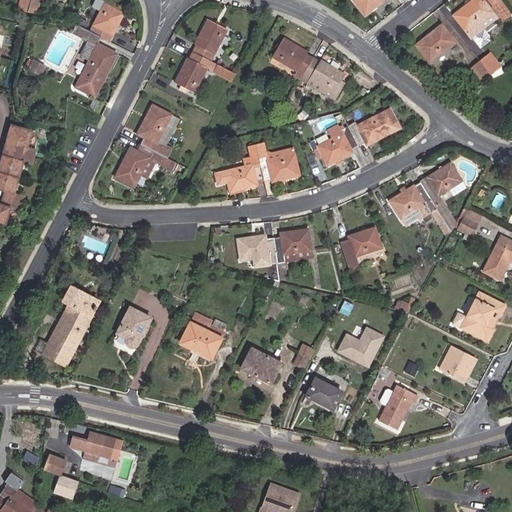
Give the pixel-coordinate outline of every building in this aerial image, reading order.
[(20,0),(18,8),(28,11),(31,0),(20,0)] [(41,3),(41,0),(31,0),(28,11),(37,14),(41,3)] [(98,0),(96,0),(92,8),(100,12),(105,4),(98,0)] [(383,0),(353,0),(365,15),(383,0)] [(470,0),(452,15),(466,32),(477,23),(492,12),(482,0),(470,0)] [(112,34),(123,14),(105,4),(100,12),(94,24),(112,34)] [(84,22),(82,22),(76,20),(75,23),(87,30),(90,25),(84,22)] [(195,43),(197,45),(193,52),(210,61),(226,29),(207,20),(195,43)] [(92,99),(117,54),(98,44),(102,37),(90,31),(87,30),(75,23),(75,24),(74,24),(69,32),(97,46),(74,89),(92,99)] [(471,39),(482,30),(477,23),(466,32),(471,39)] [(112,34),(94,24),(90,31),(102,37),(108,41),(112,34)] [(454,42),(441,26),(416,45),(429,61),(454,42)] [(296,71),(293,77),(299,81),(303,75),(312,58),(306,55),(307,53),(283,39),(272,57),(296,71)] [(207,69),(232,82),(236,74),(210,61),(193,52),(189,60),(187,59),(175,82),(194,92),(207,69)] [(500,67),(490,53),(480,61),(490,74),(500,67)] [(341,81),(344,75),(313,57),(312,58),(303,75),(333,93),(341,81)] [(40,76),(45,66),(32,60),(28,70),(40,76)] [(341,81),(333,93),(303,75),(299,81),(334,101),(345,83),(341,81)] [(138,133),(144,136),(140,144),(167,159),(171,150),(164,147),(157,143),(171,115),(153,106),(138,133)] [(356,126),(354,122),(347,126),(357,146),(365,142),(366,145),(399,128),(389,109),(356,126)] [(164,147),(179,120),(171,115),(157,143),(164,147)] [(327,165),(352,153),(350,150),(357,146),(347,126),(344,127),(342,125),(339,126),(338,124),(327,129),(332,139),(317,147),(318,148),(314,151),(318,159),(323,157),(327,165)] [(28,147),(32,130),(12,125),(8,141),(20,144),(16,158),(4,155),(0,167),(0,187),(6,189),(2,205),(0,204),(0,221),(6,223),(11,208),(19,210),(23,195),(14,193),(23,161),(32,163),(36,149),(28,147)] [(16,158),(20,144),(12,142),(8,156),(16,158)] [(178,164),(167,159),(140,144),(136,152),(130,148),(116,176),(134,186),(140,175),(149,159),(156,162),(174,172),(178,164)] [(264,151),(263,144),(255,146),(263,180),(271,178),(272,182),(299,175),(294,155),(292,148),(271,153),(264,151)] [(256,182),(263,180),(255,146),(248,147),(250,157),(252,165),(244,167),(225,171),(216,174),(218,185),(228,183),(230,192),(257,186),(256,182)] [(140,175),(147,179),(156,162),(149,159),(140,175)] [(426,178),(433,190),(427,194),(434,206),(441,201),(437,195),(448,189),(461,181),(449,163),(426,178)] [(452,196),(465,188),(461,181),(448,189),(452,196)] [(434,206),(427,194),(420,182),(414,186),(413,186),(389,200),(404,225),(417,217),(419,219),(430,212),(435,219),(440,215),(434,206)] [(477,225),(482,214),(469,208),(463,218),(477,225)] [(435,219),(445,235),(450,232),(440,215),(435,219)] [(472,236),(477,225),(463,218),(458,229),(472,236)] [(357,264),(354,256),(374,249),(381,247),(375,227),(348,236),(349,240),(341,242),(349,269),(357,266),(357,264)] [(277,262),(277,263),(280,280),(287,279),(284,262),(283,254),(311,250),(308,229),(280,233),(281,237),(274,238),(277,262)] [(261,265),(277,262),(274,238),(266,239),(266,236),(239,240),(242,260),(260,257),(261,265)] [(511,262),(511,241),(502,236),(484,271),(500,279),(510,261),(511,262)] [(357,264),(377,258),(374,249),(354,256),(357,264)] [(284,262),(312,258),(311,250),(283,254),(284,262)] [(62,301),(69,305),(44,353),(66,365),(91,317),(99,302),(69,286),(62,301)] [(490,319),(495,310),(501,312),(502,313),(506,305),(481,292),(477,299),(475,298),(466,317),(465,318),(458,314),(453,325),(488,342),(494,330),(492,329),(490,319)] [(397,310),(410,313),(416,300),(411,298),(406,306),(400,304),(397,310)] [(151,318),(130,307),(116,333),(127,338),(126,339),(126,340),(126,341),(126,342),(126,343),(127,344),(127,345),(128,346),(129,347),(130,347),(131,348),(132,348),(133,348),(134,348),(135,347),(136,347),(137,346),(138,345),(138,344),(151,318)] [(492,329),(501,312),(495,310),(490,319),(492,329)] [(207,318),(195,312),(179,343),(211,359),(225,331),(205,322),(207,318)] [(336,351),(368,368),(385,335),(366,326),(359,338),(346,332),(336,351)] [(476,358),(452,346),(448,354),(452,356),(444,371),(465,381),(476,358)] [(280,363),(251,349),(241,369),(270,384),(280,363)] [(302,369),(307,359),(298,354),(293,364),(302,369)] [(448,354),(440,369),(444,371),(452,356),(448,354)] [(408,373),(412,365),(403,361),(399,369),(408,373)] [(342,392),(315,378),(306,396),(332,410),(342,392)] [(414,403),(418,395),(398,385),(394,393),(387,406),(380,421),(397,429),(411,401),(414,403)] [(382,403),(387,406),(394,393),(389,390),(386,390),(381,401),(382,403)] [(98,454),(110,457),(115,439),(90,433),(88,441),(74,437),(71,447),(86,451),(84,459),(96,462),(98,454)] [(65,461),(50,455),(44,469),(60,476),(65,461)] [(77,481),(82,468),(65,461),(60,476),(61,476),(76,482),(77,481)] [(38,503),(19,490),(25,481),(12,472),(6,482),(10,484),(0,498),(0,508),(5,511),(31,511),(36,506),(37,504),(38,503)] [(56,492),(71,497),(76,482),(61,476),(56,492)] [(292,511),(299,495),(289,491),(284,494),(281,493),(279,487),(269,484),(258,511),(269,511),(270,511),(274,510),(278,511),(292,511)]
